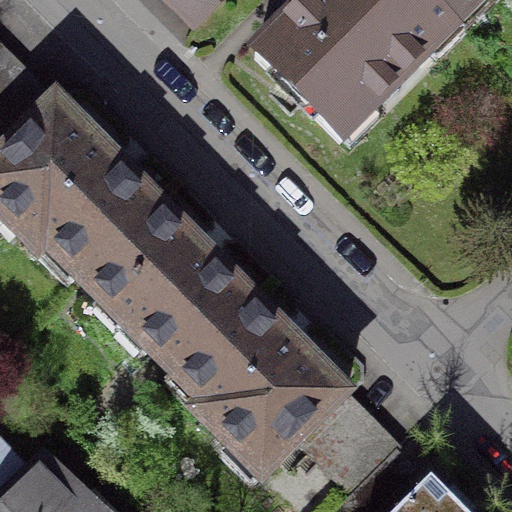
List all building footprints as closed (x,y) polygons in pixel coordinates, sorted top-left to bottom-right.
[(223,0),(168,0),(172,3),(196,27),(223,0)] [(340,145),(457,28),(429,0),(313,0),(313,1),(255,59),(340,145)] [(429,0),(457,28),(485,0),(429,0)] [(75,281),(76,282),(153,205),(105,156),(56,108),(4,56),(0,60),(0,141),(11,153),(0,163),(0,220),(67,288),(75,281)] [(201,253),(153,205),(76,282),(172,378),(249,302),(201,253)] [(249,302),(172,378),(173,379),(165,387),(261,483),(300,444),(351,496),(397,451),(297,350),(249,302)] [(377,511),(418,473),(397,451),(351,496),(334,511),(377,511)] [(0,511),(114,511),(94,491),(74,511),(43,480),(35,487),(0,452),(0,511)] [(422,493),(403,511),(457,511),(442,496),(441,497),(431,487),(424,494),(422,493)]
